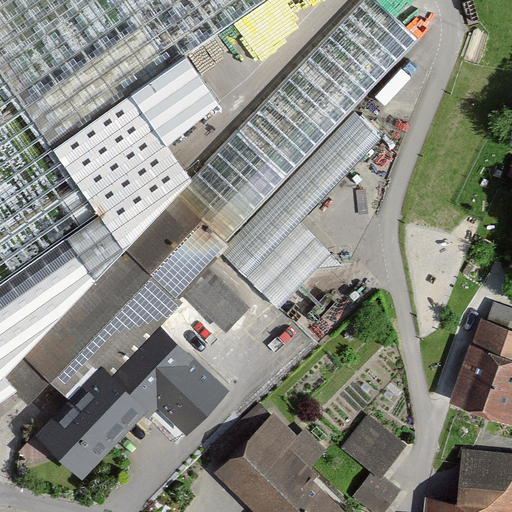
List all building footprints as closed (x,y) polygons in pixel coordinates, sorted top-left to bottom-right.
[(0,0),(0,386),(32,357),(126,243),(56,140),(185,54),(260,0),(0,0)] [(185,54),(56,140),(126,243),(191,177),(161,135),(215,103),(185,54)] [(179,200),(32,357),(78,400),(44,437),(81,472),(154,395),(187,426),(222,389),(154,326),(186,292),(225,329),(246,306),(204,267),(226,243),(179,200)] [(511,333),(492,326),(487,341),(478,338),(456,401),(510,420),(511,412),(511,333)] [(281,409),(226,467),(274,511),(362,511),(366,508),(320,465),(337,448),(315,428),(309,435),(281,409)] [(403,445),(368,418),(346,446),(381,473),(403,445)] [(511,511),(511,455),(463,451),(459,508),(429,505),(428,511),(511,511)]
